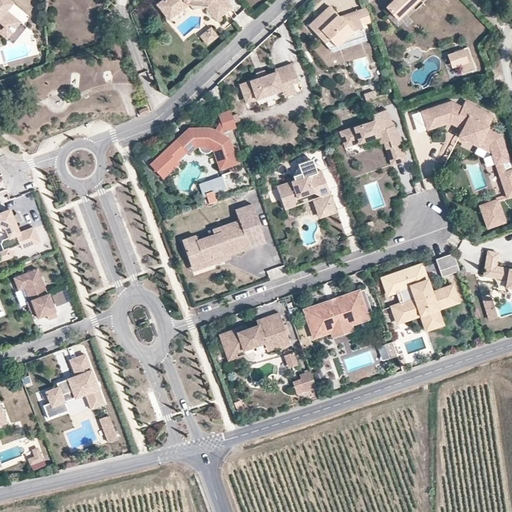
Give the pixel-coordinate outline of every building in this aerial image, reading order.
[(4,0),(3,0),(0,0),(0,27),(7,35),(22,20),(8,6),(7,5),(4,0)] [(224,0),(164,0),(157,6),(167,18),(190,0),(194,0),(205,1),(218,18),(231,8),(224,0)] [(205,1),(194,0),(190,0),(167,18),(169,20),(189,5),(205,6),(216,20),(218,18),(205,1)] [(387,0),(383,5),(394,16),(408,4),(411,8),(419,1),(418,0),(387,0)] [(337,14),(327,4),(306,23),(315,33),(319,28),(333,43),(353,37),(351,30),(360,27),(359,22),(355,11),(347,13),(341,18),(337,14)] [(369,19),(364,5),(354,8),(355,11),(359,22),(369,19)] [(354,8),(337,14),(341,18),(347,13),(355,11),(354,8)] [(245,9),(233,18),(241,29),(253,20),(245,9)] [(362,34),(360,27),(351,30),(353,37),(362,34)] [(333,43),(319,28),(315,33),(326,45),(333,43)] [(217,37),(210,29),(206,32),(209,36),(204,40),(207,44),(217,37)] [(209,36),(206,32),(201,36),(204,40),(209,36)] [(445,54),(449,68),(467,63),(462,48),(445,54)] [(289,60),(272,66),(273,68),(263,72),(255,75),(237,81),(242,95),(252,91),(253,96),(280,86),(278,83),(290,79),(295,77),(289,60)] [(293,90),(290,79),(278,83),(280,86),(253,96),(256,103),(293,90)] [(361,92),(363,97),(373,94),(371,88),(361,92)] [(253,96),(252,91),(242,95),(243,99),(253,96)] [(491,149),(495,159),(501,157),(508,154),(500,130),(486,123),(493,110),(464,96),(461,102),(450,97),(420,107),(426,125),(448,118),(452,120),(453,117),(462,122),(461,124),(457,132),(477,142),(480,136),(488,140),(491,149)] [(393,127),(389,118),(383,120),(382,116),(387,114),(384,105),(369,110),(371,116),(345,126),(350,141),(375,133),(377,140),(381,138),(389,161),(403,156),(397,140),(399,139),(394,126),(393,127)] [(203,124),(186,125),(173,137),(147,161),(158,173),(174,158),(184,148),(192,141),(196,142),(196,145),(197,147),(199,149),(201,150),(204,150),(207,149),(209,147),(211,148),(217,166),(235,160),(226,135),(220,131),(222,128),(233,124),(228,107),(216,111),(218,118),(212,128),(211,128),(210,131),(203,128),(203,124)] [(149,114),(147,109),(138,112),(140,117),(149,114)] [(488,140),(480,136),(477,142),(491,149),(488,140)] [(196,142),(192,141),(184,148),(186,151),(193,144),(196,144),(196,142)] [(319,167),(313,169),(308,156),(296,160),(300,171),(301,174),(292,177),(274,183),(282,206),(291,203),(295,194),(311,189),(320,193),(327,190),(319,167)] [(511,182),(511,166),(511,164),(504,166),(501,157),(495,159),(504,186),(511,182)] [(176,160),(174,158),(158,173),(160,175),(176,160)] [(224,185),(219,172),(197,180),(201,192),(204,192),(211,189),(224,185)] [(214,199),(211,189),(204,192),(207,201),(214,199)] [(327,193),(311,199),(316,214),(325,211),(322,203),(329,201),(327,193)] [(504,219),(496,196),(488,199),(492,210),(486,212),(490,223),(504,219)] [(492,210),(488,199),(482,200),(486,212),(492,210)] [(253,210),(250,201),(233,206),(237,216),(253,210)] [(329,201),(322,203),(325,211),(332,208),(329,201)] [(9,207),(0,211),(0,222),(5,224),(9,233),(2,236),(1,240),(4,247),(8,246),(20,241),(22,246),(39,239),(33,225),(19,231),(15,221),(18,219),(15,212),(12,214),(9,207)] [(237,217),(210,226),(212,231),(195,236),(193,232),(180,237),(189,262),(209,255),(210,257),(221,253),(220,250),(246,241),(247,244),(263,239),(253,210),(237,216),(237,217)] [(246,241),(220,250),(221,253),(210,257),(209,255),(189,262),(191,267),(228,254),(227,251),(247,244),(246,241)] [(0,248),(0,256),(10,253),(8,246),(4,247),(0,248)] [(511,265),(495,262),(497,249),(487,247),(482,272),(506,275),(505,283),(511,284),(511,265)] [(457,267),(450,250),(433,256),(439,274),(457,267)] [(268,269),(271,279),(284,274),(281,264),(268,269)] [(426,284),(425,284),(411,289),(409,283),(423,278),(418,264),(399,270),(399,268),(378,275),(384,292),(393,289),(397,301),(403,316),(418,311),(420,318),(436,312),(434,305),(454,298),(449,282),(428,290),(426,284)] [(37,265),(14,274),(18,286),(24,284),(30,282),(35,295),(29,297),(27,298),(31,309),(35,307),(37,314),(43,312),(42,310),(45,309),(46,311),(48,316),(57,313),(47,290),(48,289),(37,265)] [(423,278),(409,283),(411,289),(425,284),(423,278)] [(30,282),(24,284),(29,297),(35,295),(30,282)] [(369,308),(362,286),(356,288),(355,286),(341,291),(342,293),(332,296),(333,300),(328,302),(327,298),(302,307),(310,328),(319,325),(321,330),(330,328),(330,327),(329,325),(347,319),(347,321),(348,321),(357,318),(356,316),(365,313),(364,309),(369,308)] [(60,319),(75,313),(67,290),(52,295),(60,319)] [(493,314),(487,294),(479,292),(486,316),(493,314)] [(403,316),(397,301),(389,303),(394,319),(403,316)] [(287,339),(277,309),(254,317),(255,322),(245,325),(235,329),(234,325),(217,331),(226,357),(235,353),(233,349),(261,339),(271,336),(274,344),(287,339)] [(439,321),(436,312),(420,318),(424,327),(439,321)] [(349,323),(348,321),(347,321),(347,319),(329,325),(330,327),(330,328),(330,330),(332,335),(350,328),(349,323)] [(321,330),(319,325),(310,328),(312,334),(321,330)] [(274,344),(271,336),(261,339),(264,348),(274,344)] [(395,354),(389,338),(381,341),(387,357),(395,354)] [(295,361),(291,349),(281,352),(286,365),(295,361)] [(78,376),(70,379),(68,375),(57,379),(58,384),(46,388),(51,399),(44,402),(49,415),(62,410),(61,408),(58,401),(65,398),(63,391),(73,387),(76,394),(86,390),(91,404),(105,400),(85,350),(70,356),(76,372),(78,376)] [(313,384),(308,368),(297,371),(302,388),(313,384)] [(113,422),(109,412),(100,415),(104,425),(113,422)] [(118,435),(113,422),(104,425),(109,439),(118,435)] [(43,456),(39,445),(34,447),(36,453),(38,458),(43,456)] [(38,458),(36,453),(29,456),(31,461),(38,458)]
